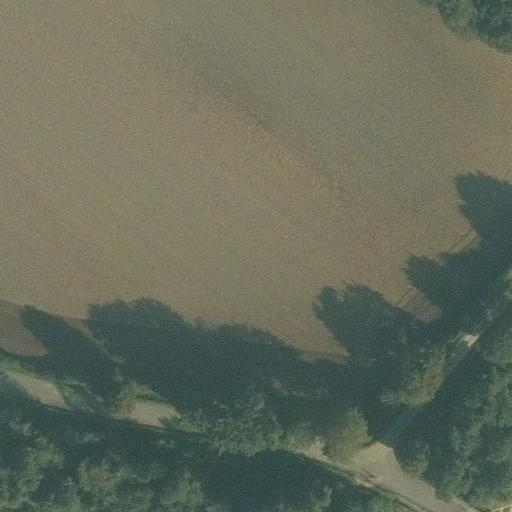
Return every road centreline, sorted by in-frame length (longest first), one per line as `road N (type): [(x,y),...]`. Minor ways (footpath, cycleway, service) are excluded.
road 1 (unclassified): [(0,375),(276,431),(369,459),(463,511)]
road 2 (track): [(369,459),(511,293)]
